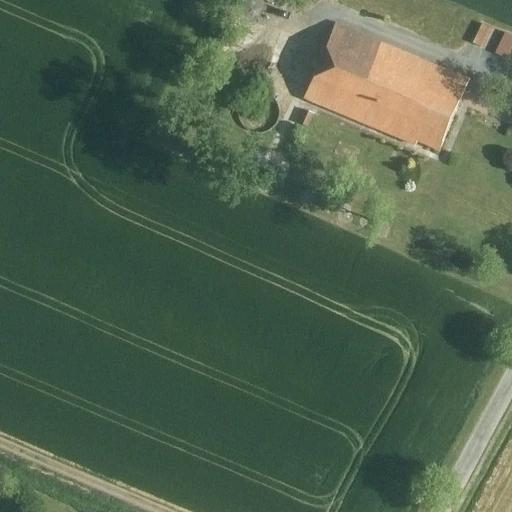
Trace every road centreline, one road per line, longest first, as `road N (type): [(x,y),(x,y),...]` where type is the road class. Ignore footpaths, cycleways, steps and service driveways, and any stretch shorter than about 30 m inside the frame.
road 1 (track): [(163,511),(0,441)]
road 2 (tertiary): [(511,380),(441,511)]
